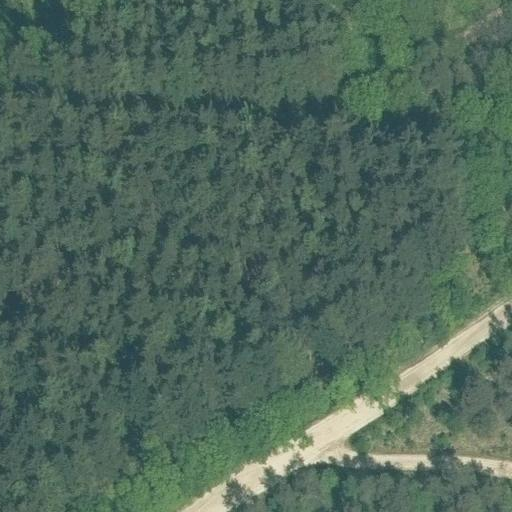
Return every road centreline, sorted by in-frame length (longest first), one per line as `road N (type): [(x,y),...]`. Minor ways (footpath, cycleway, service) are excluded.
road 1 (track): [(138,131),(320,124),(388,150),(511,159)]
road 2 (track): [(201,511),(511,309)]
road 3 (track): [(320,124),(511,11)]
road 4 (track): [(308,446),(371,461),(511,472)]
road 5 (track): [(0,125),(138,131)]
